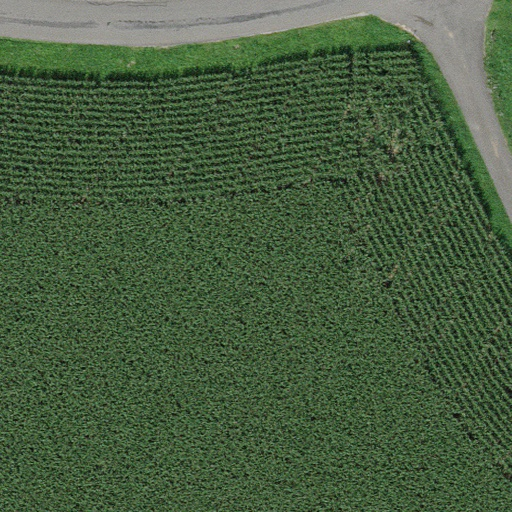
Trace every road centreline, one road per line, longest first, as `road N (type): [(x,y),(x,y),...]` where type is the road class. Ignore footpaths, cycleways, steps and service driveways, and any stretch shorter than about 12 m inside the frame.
road 1 (residential): [(0,16),(34,23),(218,21),(312,0)]
road 2 (track): [(511,191),(441,0)]
